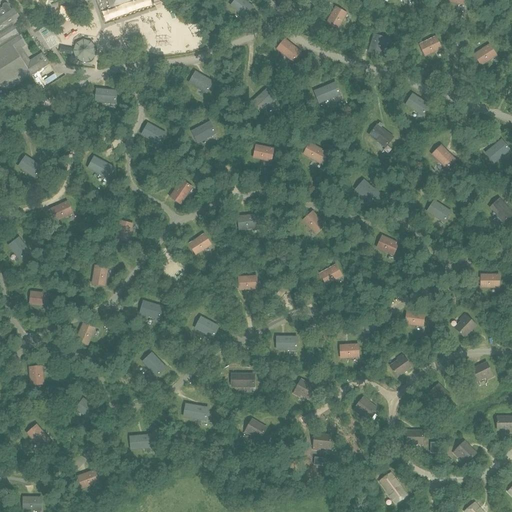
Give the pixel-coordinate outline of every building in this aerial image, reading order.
[(245,17),(253,7),(244,0),(235,0),(231,6),(245,17)] [(12,26),(21,20),(14,9),(11,11),(8,6),(4,8),(0,11),(0,87),(11,90),(49,65),(42,54),(30,61),(22,48),(25,46),(12,26)] [(347,13),(336,7),(327,23),(338,29),(347,13)] [(74,24),(65,27),(68,33),(77,30),(74,24)] [(374,34),(369,51),(381,55),(386,38),(374,34)] [(436,36),(420,44),(426,56),(441,48),(436,36)] [(301,52),(285,39),(277,50),(293,62),(301,52)] [(489,45),(475,54),(481,65),(496,55),(489,45)] [(213,82),(196,72),(189,83),(207,93),(213,82)] [(319,104),(340,95),(335,83),(315,92),(319,104)] [(116,104),(117,91),(97,89),(96,102),(116,104)] [(267,89),(252,103),(261,112),(276,99),(267,89)] [(424,115),(430,105),(413,94),(407,104),(424,115)] [(210,122),(192,132),(198,143),(216,134),(210,122)] [(148,124),(142,135),(159,145),(166,134),(148,124)] [(369,135),(385,147),(393,137),(377,125),(369,135)] [(510,150),(501,140),(486,153),(494,163),(510,150)] [(310,143),(304,155),(320,163),(326,152),(310,143)] [(256,145),(254,158),(271,161),(274,148),(256,145)] [(432,155),(446,169),(456,160),(441,146),(432,155)] [(43,167),(26,156),(19,167),(35,178),(43,167)] [(114,168),(94,157),(88,168),(108,179),(114,168)] [(182,181),(170,197),(181,205),(192,188),(182,181)] [(379,194),(364,181),(356,190),(371,203),(379,194)] [(511,212),(500,199),(490,208),(504,222),(511,214),(511,212)] [(434,201),(427,212),(444,223),(451,212),(434,201)] [(58,221),(74,213),(69,202),(52,209),(58,221)] [(316,233),(325,225),(314,212),(304,220),(316,233)] [(258,228),(256,215),(239,217),(240,230),(258,228)] [(116,238),(129,241),(133,225),(120,222),(116,238)] [(212,245),(205,234),(190,244),(197,255),(212,245)] [(393,255),(398,244),(382,236),(377,248),(393,255)] [(30,252),(19,238),(9,246),(20,260),(30,252)] [(167,254),(173,244),(169,241),(162,251),(167,254)] [(321,274),(327,285),(343,276),(337,265),(321,274)] [(93,284),(106,286),(108,268),(96,266),(93,284)] [(482,274),(482,287),(499,288),(499,275),(482,274)] [(239,277),(240,290),(258,289),(257,276),(239,277)] [(48,307),(49,294),(32,292),(30,305),(48,307)] [(159,320),(162,309),(143,304),(140,314),(159,320)] [(406,324),(424,327),(425,314),(408,312),(406,324)] [(461,321),(455,328),(464,337),(476,325),(465,314),(460,319),(461,321)] [(201,317),(195,329),(213,338),(219,327),(201,317)] [(84,324),(77,340),(88,345),(96,329),(84,324)] [(297,350),(297,337),(277,337),(277,350),(297,350)] [(342,358),(359,357),(358,344),(341,345),(342,358)] [(152,353),(143,362),(157,377),(166,368),(152,353)] [(398,360),(390,366),(397,377),(411,367),(402,354),(397,358),(398,360)] [(471,370),(477,382),(486,377),(487,380),(493,376),(487,362),(471,370)] [(31,368),(33,385),(45,384),(43,366),(31,368)] [(254,374),(232,374),(232,387),(254,387),(254,374)] [(301,395),(309,399),(316,388),(301,380),(293,393),(300,397),(301,395)] [(434,398),(441,405),(450,396),(438,384),(427,395),(432,400),(434,398)] [(361,412),(368,418),(377,408),(363,397),(353,409),(359,414),(361,412)] [(100,411),(84,399),(76,409),(92,421),(100,411)] [(206,421),(208,408),(186,404),(184,417),(206,421)] [(511,417),(497,417),(497,430),(507,430),(507,433),(511,432),(511,417)] [(252,434),(260,439),(267,428),(252,419),(244,433),(250,436),(252,434)] [(41,449),(50,440),(37,425),(27,434),(41,449)] [(413,444),(423,444),(423,431),(406,431),(406,447),(413,447),(413,444)] [(320,448),(330,449),(331,436),(314,434),(313,449),(320,450),(320,448)] [(130,437),(131,450),(154,448),(153,435),(130,437)] [(460,456),(467,463),(476,454),(464,442),(453,453),(458,458),(460,456)] [(78,477),(83,488),(99,482),(95,471),(78,477)] [(390,473),(380,481),(396,503),(406,495),(390,473)] [(24,510),(41,510),(41,497),(24,497),(24,510)] [(482,511),(475,503),(465,511),(464,511),(482,511)]
